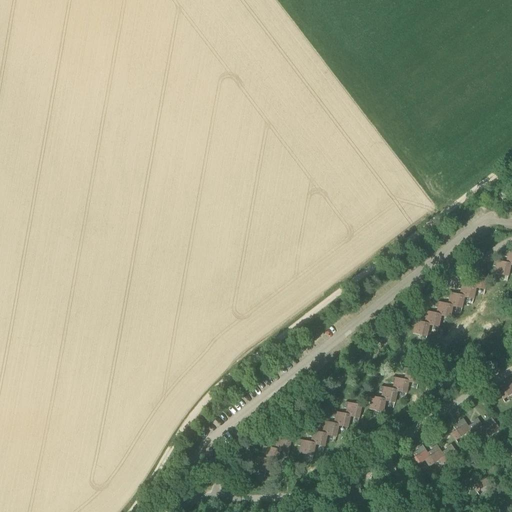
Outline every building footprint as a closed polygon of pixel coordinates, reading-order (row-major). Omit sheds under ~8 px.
[(494,274),(508,277),(511,265),(506,263),(494,260),(493,266),(496,267),(494,274)] [(473,280),(471,286),(476,288),(485,290),(488,278),(471,274),(470,280),(473,280)] [(461,290),(460,295),(460,296),(464,297),(464,298),(473,300),(476,288),(471,286),(459,283),(458,289),(461,290)] [(449,299),(448,304),(448,305),(452,306),(452,307),(461,309),(464,298),(464,297),(460,296),(460,295),(448,292),(446,298),(449,299)] [(436,314),(441,315),(441,316),(450,318),(452,307),(452,306),(448,305),(448,304),(436,302),(435,308),(438,308),(436,314)] [(424,311),(423,317),(426,318),(425,323),(425,324),(429,325),(438,327),(441,316),(441,315),(436,314),(424,311)] [(426,337),(429,325),(425,324),(425,323),(413,320),(411,326),(414,327),(413,334),(426,337)] [(404,368),(403,374),(406,375),(404,380),(404,381),(409,382),(409,383),(418,385),(421,372),(404,368)] [(392,377),(391,383),(394,384),(393,389),(393,390),(397,391),(397,392),(406,394),(409,383),(409,382),(404,381),(404,380),(392,377)] [(498,393),(503,400),(511,394),(511,380),(510,378),(505,381),(506,383),(501,386),(503,390),(498,393)] [(380,387),(379,393),(382,393),(381,399),(386,401),(395,403),(397,392),(397,391),(393,390),(393,389),(380,387)] [(386,401),(381,399),(369,396),(368,402),(371,402),(369,410),(383,412),(386,401)] [(347,409),(346,414),(345,415),(350,416),(350,417),(359,419),(362,406),(345,402),(344,408),(347,409)] [(333,412),(332,418),(335,418),(334,424),(338,426),(347,428),(350,417),(350,416),(345,415),(346,414),(333,412)] [(470,431),(466,434),(470,440),(480,434),(485,430),(482,426),(477,418),(472,422),(473,423),(468,426),(470,431)] [(485,430),(480,434),(484,440),(499,430),(492,418),(486,421),(487,423),(482,426),(485,430)] [(456,431),(451,434),(455,441),(466,434),(470,431),(468,427),(463,419),(458,422),(459,424),(453,427),(456,431)] [(322,421),(321,427),(324,428),(323,433),(322,434),(327,435),(327,436),(336,437),(338,426),(334,424),(322,421)] [(310,431),(309,436),(312,437),(311,443),(315,444),(315,445),(324,447),(327,436),(327,435),(322,434),(323,433),(310,431)] [(274,437),(273,443),(276,444),(275,449),(275,450),(280,451),(279,451),(289,453),(291,441),(274,437)] [(299,440),(298,446),(301,446),(299,454),(313,457),(315,445),(315,444),(311,443),(299,440)] [(444,457),(439,460),(444,467),(459,457),(451,444),(446,448),(447,449),(442,453),(444,457)] [(415,467),(425,461),(430,457),(427,453),(422,445),(417,449),(418,450),(413,454),(415,457),(410,461),(415,467)] [(430,457),(425,461),(429,467),(439,460),(444,457),(442,453),(437,445),(432,448),(433,450),(427,453),(430,457)] [(263,447),(262,452),(265,453),(264,459),(268,460),(268,461),(277,463),(279,451),(280,451),(275,450),(275,449),(263,447)] [(268,461),(268,460),(264,459),(251,456),(250,462),(253,462),(252,470),(266,473),(268,461)] [(472,486),(477,483),(472,476),(460,484),(464,491),(472,486)] [(480,481),(477,483),(472,486),(477,492),(489,484),(485,477),(482,479),(480,477),(478,478),(480,481)] [(333,504),(337,511),(347,504),(352,501),(350,497),(345,488),(340,492),(341,493),(335,497),(337,501),(333,504)] [(352,501),(347,504),(352,511),(367,501),(359,488),(354,492),(355,493),(350,497),(352,501)]
